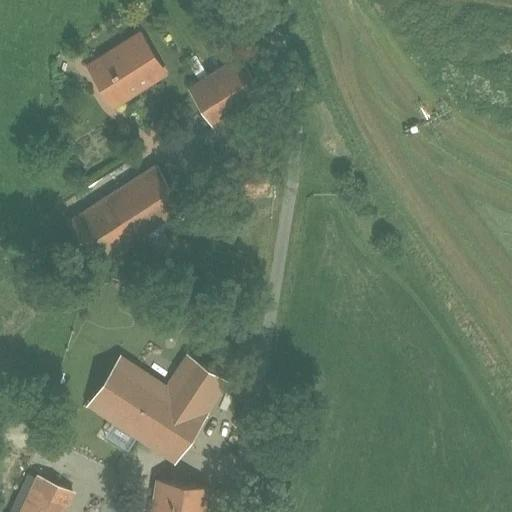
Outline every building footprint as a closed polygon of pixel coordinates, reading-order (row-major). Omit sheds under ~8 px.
[(137,27),(82,62),(113,110),(167,75),(137,27)] [(236,50),(183,85),(211,127),(264,93),(236,50)] [(188,206),(156,157),(75,210),(107,259),(188,206)] [(230,198),(273,196),(271,157),(229,159),(230,198)] [(86,406),(172,461),(224,380),(185,355),(165,386),(118,356),(86,406)] [(33,449),(1,511),(63,511),(75,488),(60,480),(67,466),(33,449)] [(147,511),(205,511),(210,484),(153,475),(147,511)]
